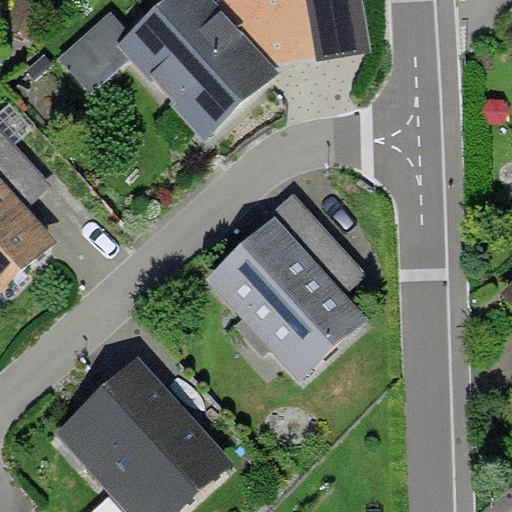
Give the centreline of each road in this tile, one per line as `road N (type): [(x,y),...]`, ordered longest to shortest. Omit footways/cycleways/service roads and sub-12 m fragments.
road 1 (residential): [(421,140),(321,145),(263,170),(0,403)]
road 2 (residential): [(421,140),(438,511)]
road 3 (residential): [(414,0),(421,140)]
